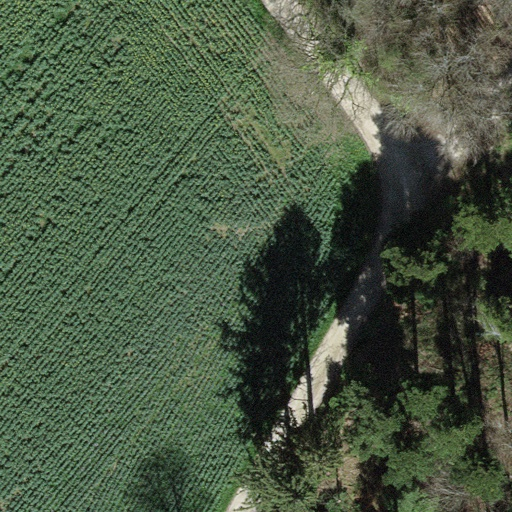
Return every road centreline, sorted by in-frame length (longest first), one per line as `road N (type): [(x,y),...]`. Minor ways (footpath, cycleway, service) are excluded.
road 1 (track): [(249,511),(425,180),(293,0)]
road 2 (track): [(425,180),(511,86)]
